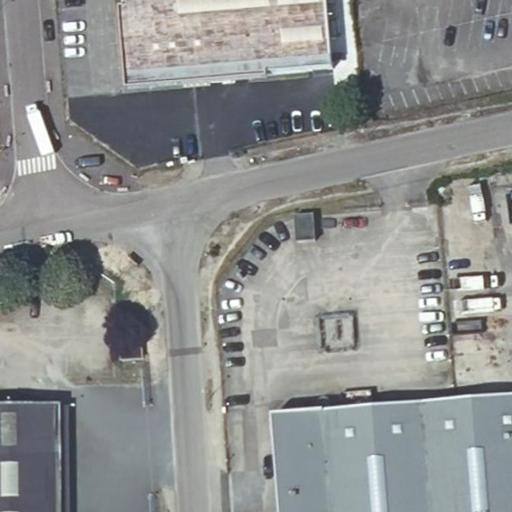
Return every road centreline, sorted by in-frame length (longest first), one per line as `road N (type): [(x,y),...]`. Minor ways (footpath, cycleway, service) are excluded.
road 1 (residential): [(172,199),(511,123)]
road 2 (unclassified): [(172,199),(193,511)]
road 3 (unknown): [(0,345),(65,355),(123,392),(123,467),(190,464)]
road 4 (unclassified): [(43,228),(23,0)]
road 5 (residential): [(43,228),(172,199)]
